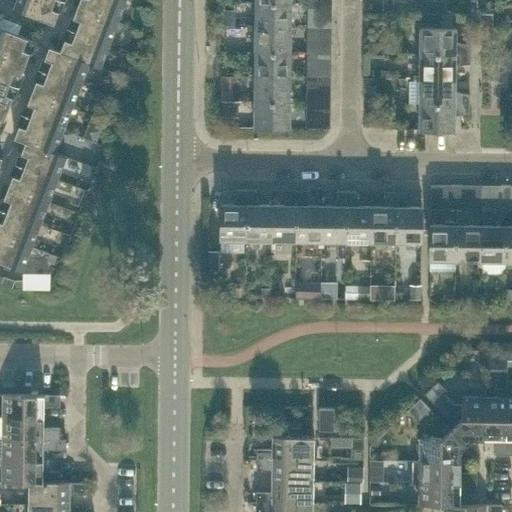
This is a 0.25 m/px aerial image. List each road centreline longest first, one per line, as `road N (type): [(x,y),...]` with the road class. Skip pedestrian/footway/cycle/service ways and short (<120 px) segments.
road 1 (tertiary): [(173,354),(174,164)]
road 2 (residential): [(353,165),(174,164)]
road 3 (residential): [(103,511),(103,475),(78,450),(79,353)]
road 4 (residential): [(353,165),(354,0)]
road 5 (tertiary): [(174,164),(180,0)]
road 6 (residential): [(353,165),(511,167)]
road 7 (tertiary): [(172,511),(173,354)]
